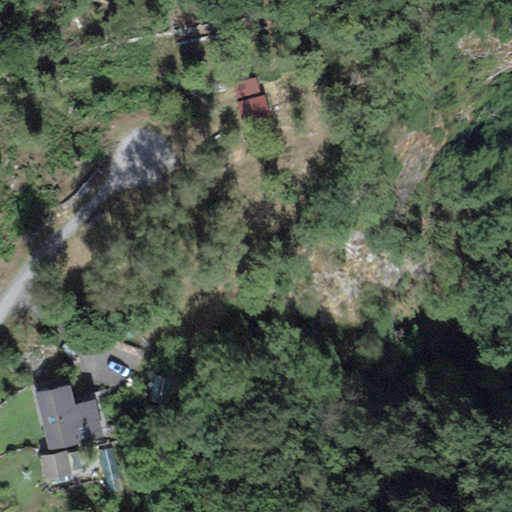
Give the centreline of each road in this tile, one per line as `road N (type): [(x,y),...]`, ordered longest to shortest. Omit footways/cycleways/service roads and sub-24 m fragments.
road 1 (track): [(0,91),(100,80),(186,89),(212,100),(214,121),(201,135),(148,148)]
road 2 (unclassified): [(0,314),(60,236),(148,148)]
